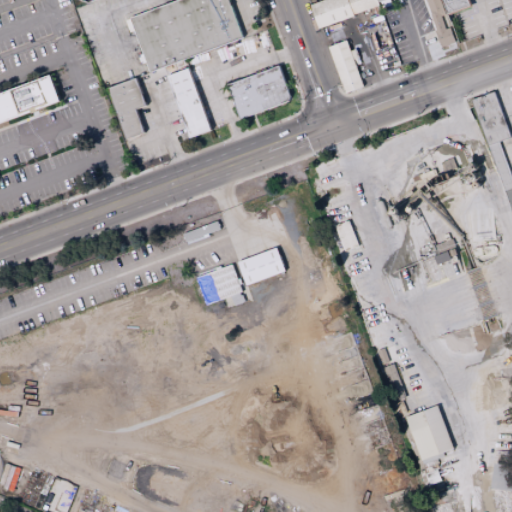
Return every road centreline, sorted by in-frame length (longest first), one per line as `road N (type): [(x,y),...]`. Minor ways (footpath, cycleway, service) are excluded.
road 1 (tertiary): [(0,247),(334,123)]
road 2 (tertiary): [(334,123),(511,57)]
road 3 (tertiary): [(334,123),(287,0)]
